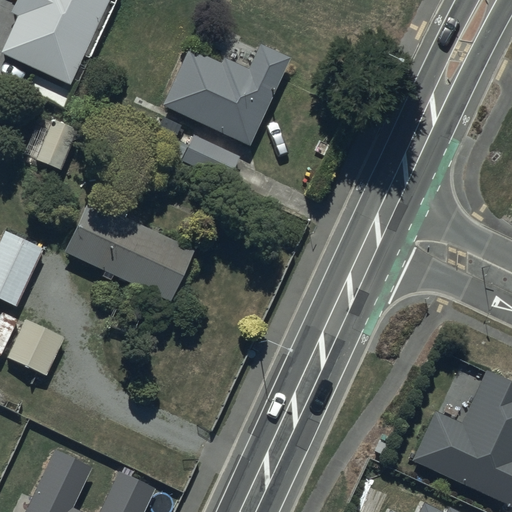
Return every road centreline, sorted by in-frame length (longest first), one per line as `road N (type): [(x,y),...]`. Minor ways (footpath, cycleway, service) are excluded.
road 1 (secondary): [(246,511),(379,222)]
road 2 (secondary): [(379,222),(486,0)]
road 3 (residential): [(379,222),(511,282)]
